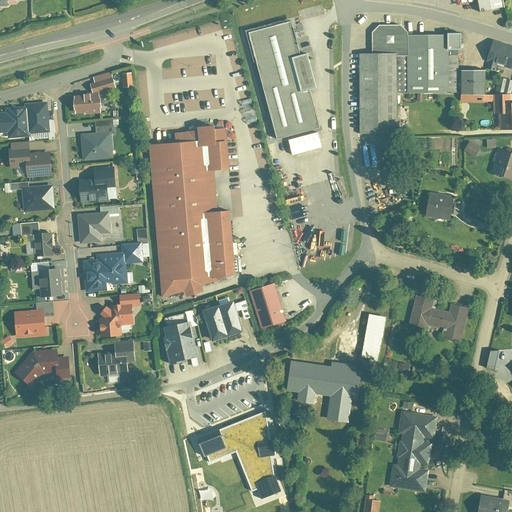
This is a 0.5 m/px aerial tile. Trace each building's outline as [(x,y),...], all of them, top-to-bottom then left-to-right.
[(474,0),(477,12),(502,7),(500,0),(474,0)] [(290,20),(246,32),(276,139),(317,128),(307,91),(316,88),(307,54),(300,55),(290,20)] [(370,57),(358,56),(359,135),(396,135),(395,94),(406,94),(407,99),(459,98),(459,73),(458,37),(407,38),(407,33),(399,27),(378,28),(370,35),(370,57)] [(511,49),(492,44),(486,62),(509,69),(511,60),(511,49)] [(511,105),(511,106),(511,96),(510,96),(511,88),(511,81),(498,79),(496,91),(483,91),(482,72),(459,73),(459,98),(460,104),(493,103),(493,116),(499,116),(499,132),(511,131),(511,105)] [(100,94),(74,96),(74,113),(100,113),(100,94)] [(0,110),(0,132),(8,132),(8,139),(29,138),(29,132),(48,132),(46,103),(13,103),(3,108),(0,110)] [(176,143),(150,145),(163,297),(185,290),(187,297),(204,292),(201,285),(235,274),(231,235),(230,211),(217,212),(214,170),(229,168),(226,129),(215,130),(214,126),(199,127),(199,131),(188,132),(188,133),(176,134),(176,143)] [(110,134),(78,137),(81,163),(112,160),(110,134)] [(482,142),(483,151),(496,151),(496,141),(482,142)] [(468,145),(463,153),(475,159),(479,150),(468,145)] [(29,148),(6,150),(8,169),(25,168),(26,178),(51,176),(49,156),(29,157),(29,148)] [(511,155),(498,151),(491,176),(511,182),(511,155)] [(79,182),(80,205),(107,203),(106,192),(113,190),(112,172),(90,174),(90,180),(79,182)] [(25,209),(54,208),(53,187),(24,188),(25,209)] [(429,197),(425,220),(448,223),(452,201),(429,197)] [(108,213),(76,215),(79,244),(102,242),(101,235),(109,235),(108,213)] [(50,233),(32,235),(35,259),(53,257),(50,233)] [(90,263),(82,263),(84,292),(106,291),(106,284),(126,283),(124,255),(89,256),(90,263)] [(59,268),(37,269),(38,298),(60,297),(59,268)] [(274,285),(249,293),(260,330),(286,321),(274,285)] [(99,321),(99,338),(121,338),(121,324),(130,324),(130,308),(136,307),(134,297),(114,298),(99,321)] [(450,306),(449,314),(432,310),(434,301),(415,297),(408,327),(428,331),(428,327),(445,331),(443,340),(460,344),(467,310),(450,306)] [(235,301),(202,312),(211,341),(245,330),(235,301)] [(16,338),(44,335),(41,314),(14,316),(16,338)] [(192,323),(161,328),(168,363),(198,358),(192,323)] [(133,364),(133,345),(115,345),(115,354),(98,355),(100,376),(128,374),(127,365),(133,364)] [(33,351),(13,374),(31,388),(42,375),(52,373),(53,379),(68,378),(65,355),(57,357),(56,350),(33,351)] [(329,366),(302,363),(297,394),(329,398),(325,420),(347,424),(355,363),(329,359),(329,366)] [(274,453),(266,410),(200,437),(210,462),(236,452),(252,491),(258,489),(261,499),(280,490),(274,474),(271,455),(274,453)] [(437,417),(399,411),(396,430),(402,431),(396,467),(392,467),(388,488),(425,494),(437,417)] [(480,499),(477,511),(506,511),(508,506),(511,507),(511,492),(505,492),(503,503),(480,499)]
